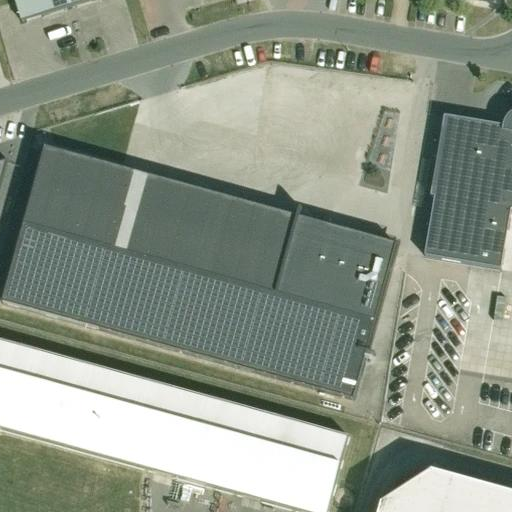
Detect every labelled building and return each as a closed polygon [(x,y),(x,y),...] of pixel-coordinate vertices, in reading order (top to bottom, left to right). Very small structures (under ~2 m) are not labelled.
[(15,0),(22,23),(97,0),(15,0)] [(511,122),(505,127),(444,117),(431,198),(435,199),(425,258),(502,271),(511,212),(511,211),(511,122)] [(398,244),(45,147),(2,305),(354,402),(398,244)] [(8,162),(0,164),(0,190),(8,163),(8,162)] [(0,431),(294,511),(328,511),(349,438),(0,342),(0,431)] [(511,511),(511,495),(434,473),(382,507),(380,511),(511,511)]
